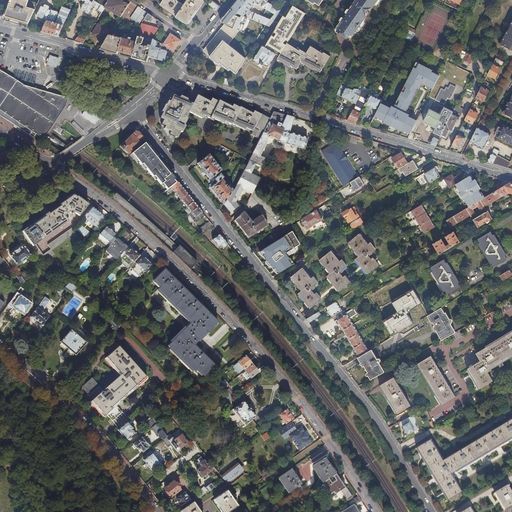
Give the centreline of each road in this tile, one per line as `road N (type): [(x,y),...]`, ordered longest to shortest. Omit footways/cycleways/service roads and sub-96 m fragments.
road 1 (residential): [(168,74),(458,161)]
road 2 (residential): [(254,346),(167,257),(52,165)]
road 3 (residential): [(141,489),(197,448),(175,409),(254,346)]
road 4 (residential): [(375,511),(254,346)]
road 5 (residential): [(0,344),(76,413),(141,489)]
road 6 (tertiary): [(129,109),(244,251)]
road 7 (tertiary): [(244,251),(357,394)]
road 8 (tertiary): [(357,394),(432,511)]
